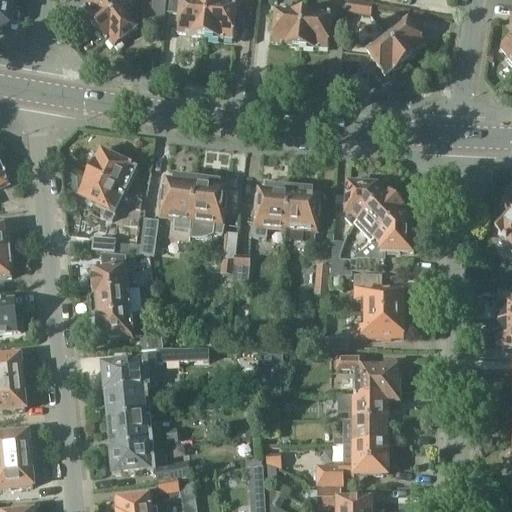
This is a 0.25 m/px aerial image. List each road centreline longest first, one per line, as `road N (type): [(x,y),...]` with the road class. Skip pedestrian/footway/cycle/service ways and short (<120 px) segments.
road 1 (tertiary): [(38,95),(457,135)]
road 2 (residential): [(76,511),(38,95)]
road 3 (residential): [(453,511),(457,135)]
road 4 (residential): [(457,135),(477,0)]
